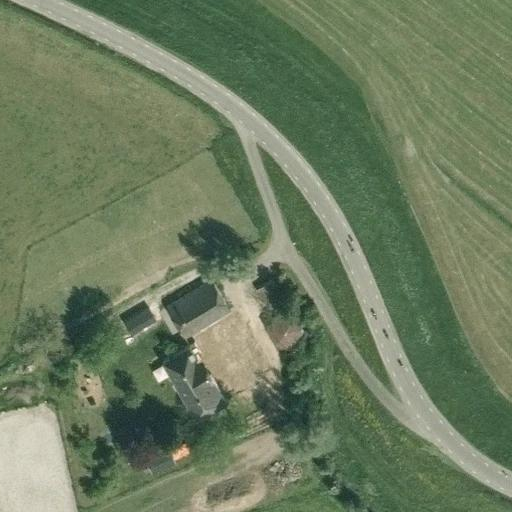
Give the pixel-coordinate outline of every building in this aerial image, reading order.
[(231,308),(213,277),(167,305),(185,335),(231,308)] [(263,303),(275,296),(264,277),(252,283),(263,303)] [(149,308),(125,323),(132,333),(155,318),(149,308)] [(294,343),(302,329),(295,312),(275,310),(266,327),(275,343),(294,343)] [(163,360),(196,417),(225,400),(222,393),(266,367),(236,316),(163,360)] [(169,449),(146,459),(152,472),(175,461),(169,449)]
